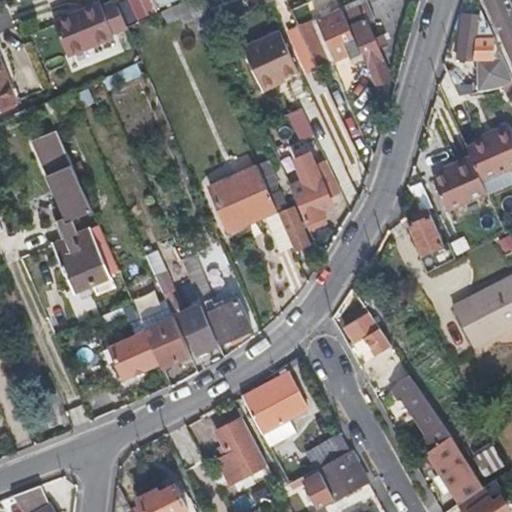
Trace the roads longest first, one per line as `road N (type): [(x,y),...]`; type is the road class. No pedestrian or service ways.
road 1 (residential): [(306,321),(383,198),(442,0)]
road 2 (residential): [(91,448),(246,366),(306,321)]
road 3 (residential): [(412,511),(306,321)]
